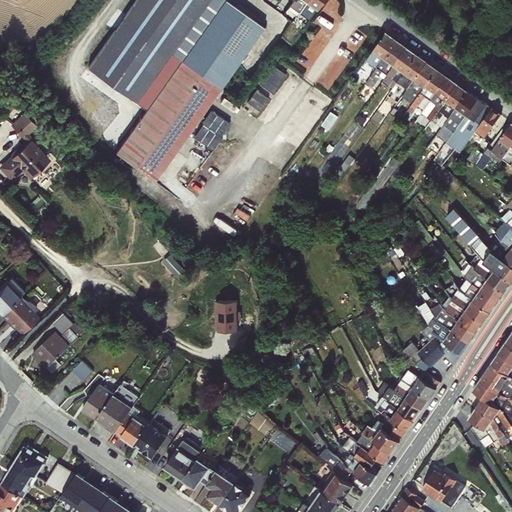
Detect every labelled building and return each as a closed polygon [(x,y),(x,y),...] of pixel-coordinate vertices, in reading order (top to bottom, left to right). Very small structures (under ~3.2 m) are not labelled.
[(134,0),(87,66),(137,101),(172,52),(209,0),(134,0)] [(209,0),(172,52),(221,87),(264,26),(228,0),(209,0)] [(307,0),(292,0),(287,8),(297,15),(298,11),(299,12),(307,0)] [(310,70),(348,18),(342,14),(348,7),(338,0),(329,0),(315,21),(323,26),(298,61),(310,70)] [(322,0),(307,0),(299,12),(300,13),(299,15),(307,21),(322,0)] [(397,39),(387,32),(367,60),(377,67),(397,39)] [(407,46),(397,39),(377,67),(366,83),(372,88),(381,76),(384,79),(407,46)] [(394,87),(398,81),(417,53),(407,46),(384,79),(383,81),(394,87)] [(221,87),(172,52),(137,101),(146,108),(115,150),(155,179),(221,87)] [(428,61),(417,53),(398,81),(408,89),(428,61)] [(403,96),(413,102),(438,68),(428,61),(408,89),(403,96)] [(273,65),(260,84),(272,92),(285,73),(273,65)] [(419,105),(424,109),(431,100),(448,76),(438,68),(413,102),(408,110),(412,113),(419,105)] [(458,83),(448,76),(431,100),(437,104),(427,117),(432,120),(458,83)] [(442,127),(468,90),(458,83),(432,120),(442,127)] [(268,98),(256,89),(247,101),(260,110),(268,98)] [(446,142),(478,98),(468,90),(442,127),(437,135),(446,142)] [(472,136),(481,123),(476,120),(487,104),(478,98),(446,142),(461,152),(472,136)] [(424,109),(422,113),(427,117),(437,104),(431,100),(424,109)] [(481,123),(472,136),(480,142),(483,138),(484,138),(501,114),(492,108),(481,123)] [(229,122),(210,109),(202,121),(204,122),(194,138),(213,150),(221,138),(219,137),(229,122)] [(331,112),(322,124),(329,129),(338,116),(331,112)] [(58,160),(21,114),(8,123),(25,140),(0,158),(0,170),(12,181),(22,169),(28,181),(58,160)] [(511,144),(511,122),(492,151),(488,148),(480,158),(476,164),(479,167),(483,169),(492,157),(500,162),(503,158),(511,144)] [(511,144),(503,158),(511,164),(511,162),(511,144)] [(479,158),(482,153),(476,148),(468,158),(476,164),(480,158),(479,158)] [(393,156),(389,162),(396,167),(400,161),(393,156)] [(353,191),(349,198),(356,202),(360,196),(353,191)] [(483,257),(511,279),(511,263),(490,246),(455,208),(447,216),(483,257)] [(506,221),(511,226),(511,209),(510,208),(502,217),(506,221)] [(397,217),(389,226),(394,231),(397,228),(396,227),(400,222),(397,217)] [(502,240),(511,247),(511,226),(506,221),(505,222),(505,223),(499,230),(501,234),(504,236),(502,240)] [(490,246),(511,263),(511,247),(502,240),(500,243),(495,239),(490,246)] [(472,264),(505,290),(511,281),(511,279),(483,257),(481,258),(477,255),(471,261),(472,264)] [(467,278),(498,301),(505,290),(472,264),(468,261),(462,270),(467,278)] [(0,313),(2,314),(22,294),(25,291),(10,276),(7,279),(6,278),(0,283),(0,313)] [(459,288),(491,311),(498,301),(467,278),(459,288)] [(450,296),(484,321),(491,311),(459,288),(455,282),(445,289),(450,296)] [(22,294),(2,314),(20,333),(39,315),(34,309),(38,306),(22,294)] [(439,320),(470,342),(477,331),(447,309),(440,302),(441,301),(437,296),(435,298),(433,295),(426,301),(439,320)] [(447,309),(477,331),(484,321),(450,296),(443,304),(441,301),(440,302),(447,309)] [(445,353),(453,364),(470,342),(439,320),(426,301),(420,305),(435,335),(445,353)] [(55,321),(74,342),(83,334),(64,313),(55,321)] [(56,330),(31,353),(46,369),(70,345),(56,330)] [(422,346),(430,338),(426,334),(418,342),(422,346)] [(424,370),(425,369),(429,363),(432,365),(445,353),(435,335),(419,349),(413,341),(403,349),(404,354),(424,370)] [(499,352),(511,360),(511,345),(506,341),(499,352)] [(511,360),(499,352),(492,362),(511,376),(511,360)] [(75,369),(86,378),(95,369),(84,359),(75,369)] [(511,376),(492,362),(480,379),(508,397),(511,404),(511,376)] [(402,378),(430,397),(441,381),(425,369),(424,370),(421,375),(409,367),(402,378)] [(96,419),(114,393),(100,383),(105,377),(98,373),(84,390),(89,397),(82,408),(96,419)] [(430,397),(402,378),(396,388),(423,407),(430,397)] [(511,404),(508,397),(480,379),(473,389),(483,396),(501,407),(511,425),(511,404)] [(114,432),(134,405),(140,396),(121,383),(114,393),(96,419),(114,432)] [(423,407),(396,388),(391,385),(383,395),(414,419),(423,407)] [(414,419),(383,395),(375,407),(389,416),(407,430),(414,419)] [(501,407),(483,396),(476,407),(494,418),(503,431),(511,425),(501,407)] [(134,405),(114,432),(133,445),(149,421),(138,414),(140,410),(134,405)] [(494,418),(476,407),(469,417),(475,422),(471,427),(485,448),(497,439),(502,446),(509,442),(503,431),(494,418)] [(149,421),(133,445),(151,458),(168,436),(171,428),(153,416),(149,421)] [(407,430),(389,416),(384,423),(378,419),(375,423),(400,440),(407,430)] [(400,440),(375,423),(373,426),(369,423),(362,431),(364,432),(392,452),(400,440)] [(358,441),(377,458),(378,458),(385,462),(392,452),(364,432),(358,441)] [(350,452),(371,467),(377,458),(358,441),(350,435),(342,446),(350,452)] [(14,462),(33,475),(37,476),(49,456),(29,444),(27,446),(24,445),(14,462)] [(353,470),(344,462),(330,452),(334,448),(330,444),(321,451),(331,459),(328,464),(347,478),(353,470)] [(183,480),(197,458),(179,446),(164,466),(164,467),(183,480)] [(344,462),(353,470),(371,483),(372,483),(378,472),(371,467),(350,452),(344,462)] [(201,481),(212,466),(198,457),(197,458),(183,480),(196,489),(201,481)] [(33,475),(14,462),(0,484),(22,497),(24,497),(32,484),(30,481),(33,475)] [(219,504),(236,481),(238,476),(221,465),(219,468),(229,476),(212,466),(201,481),(211,488),(206,495),(219,504)] [(422,488),(454,506),(467,482),(435,465),(422,488)] [(95,483),(78,471),(63,495),(79,506),(95,483)] [(236,481),(219,504),(229,511),(238,511),(253,493),(236,481)] [(99,511),(111,494),(95,483),(79,506),(87,511),(99,511)] [(12,511),(22,497),(0,484),(0,511),(1,511),(12,511)] [(123,511),(128,505),(111,494),(99,511),(123,511)] [(427,511),(402,495),(390,511),(427,511)]
